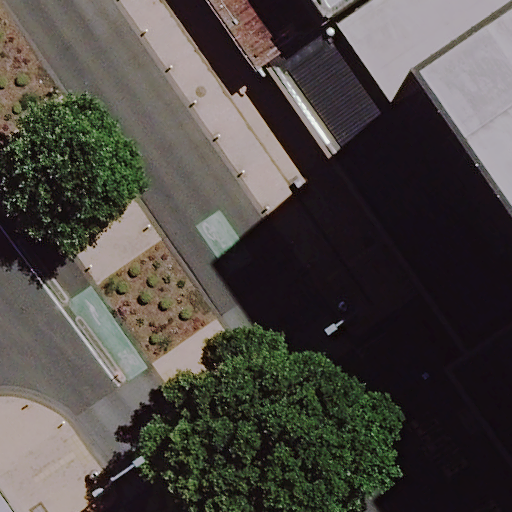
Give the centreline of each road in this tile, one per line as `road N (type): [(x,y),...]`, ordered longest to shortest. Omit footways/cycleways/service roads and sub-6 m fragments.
road 1 (tertiary): [(44,0),(402,511)]
road 2 (tertiary): [(176,511),(0,275)]
